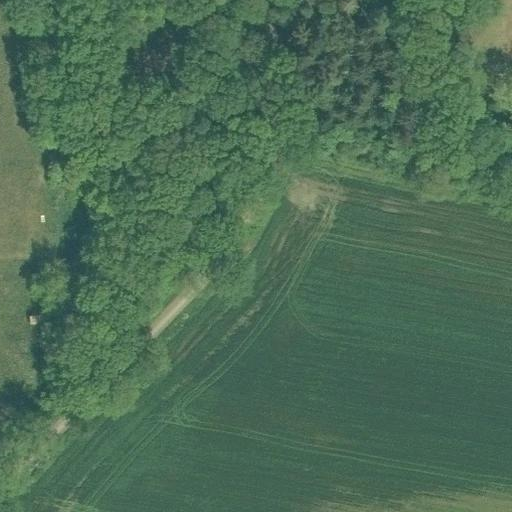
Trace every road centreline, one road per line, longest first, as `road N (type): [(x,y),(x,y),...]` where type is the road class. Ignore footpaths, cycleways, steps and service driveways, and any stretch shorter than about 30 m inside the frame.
road 1 (unclassified): [(0,479),(251,204),(270,146),(263,0)]
road 2 (track): [(270,146),(511,202)]
